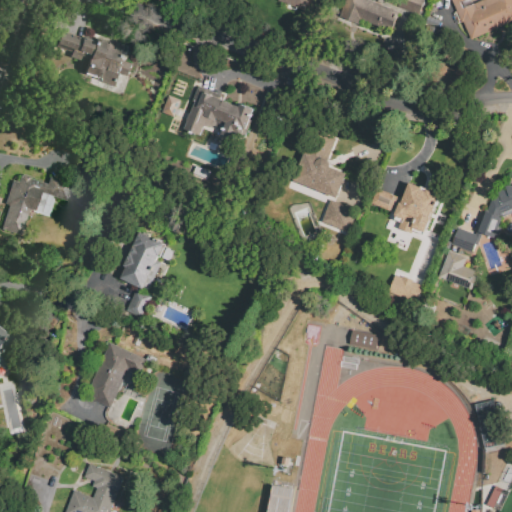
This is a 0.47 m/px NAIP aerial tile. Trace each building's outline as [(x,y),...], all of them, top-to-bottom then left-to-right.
[(306,8),(307,0),(275,0),(275,2),(306,8)] [(369,0),(397,11),(389,31),(340,11),(344,0),(369,0)] [(423,0),(418,15),(397,7),(399,0),(423,0)] [(511,21),(471,40),(463,22),(461,23),(450,0),(470,0),(472,5),(482,0),(511,0),(511,21)] [(82,76),(115,84),(118,74),(127,76),(130,63),(122,61),(125,48),(58,33),(55,48),(70,51),(69,56),(86,60),(82,76)] [(183,129),(199,135),(203,125),(214,129),(215,123),(223,126),(221,133),(242,140),(252,108),(196,90),(183,129)] [(331,167),(347,174),(337,198),(290,178),(312,127),(338,138),(328,160),(329,160),(331,163),(331,165),(331,167)] [(20,237),(1,231),(9,206),(4,204),(12,181),(18,183),(20,176),(22,177),(22,175),(31,178),(30,180),(47,185),(49,177),(71,184),(66,202),(55,198),(49,217),(29,210),(20,237)] [(287,188),(318,200),(321,192),(290,181),(287,188)] [(440,195),(422,236),(412,232),(411,236),(386,226),(389,218),(387,216),(389,212),(370,204),(377,187),(401,197),(408,181),(440,195)] [(511,213),(502,217),(494,239),(482,234),(480,240),(477,239),(472,252),(451,245),(458,228),(475,234),(484,211),(486,212),(493,195),(498,193),(497,191),(505,188),(504,187),(507,186),(511,186),(511,213)] [(320,222),(330,200),(357,211),(347,234),(320,222)] [(148,292),(143,289),(142,292),(151,296),(141,317),(127,310),(138,287),(121,278),(126,267),(124,266),(140,234),(142,235),(143,233),(166,244),(160,257),(159,256),(157,260),(162,263),(148,292)] [(438,278),(449,251),(467,258),(463,267),(475,271),(473,276),(476,277),(471,290),(438,278)] [(415,303),(422,285),(394,274),(387,292),(415,303)] [(0,330),(14,342),(4,354),(11,359),(2,371),(0,369),(0,330)] [(378,335),(351,330),(348,344),(375,349),(378,335)] [(110,343),(146,360),(140,373),(128,368),(110,408),(85,397),(110,343)] [(66,511),(75,490),(93,497),(97,488),(93,486),(94,481),(84,477),(89,464),(124,477),(110,511),(66,511)]
